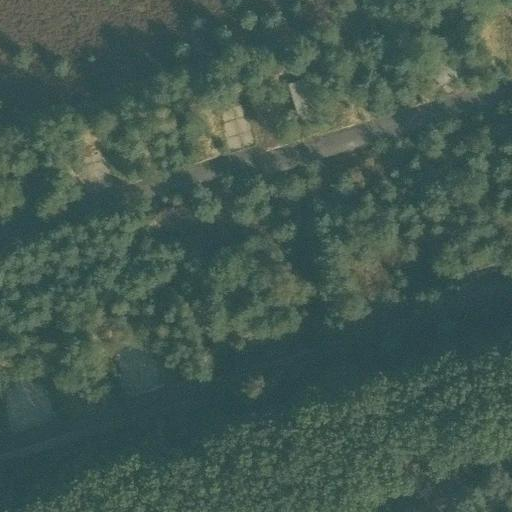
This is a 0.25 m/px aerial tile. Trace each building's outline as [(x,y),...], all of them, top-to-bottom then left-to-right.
[(428,50),(441,97),(463,91),(450,44),(428,50)] [(289,90),(302,138),(325,132),(311,84),(289,90)] [(404,216),(432,297),(511,270),(511,220),(507,204),(494,184),(479,173),(419,195),(407,206),(404,216)] [(286,248),(313,329),(407,299),(398,266),(388,236),(376,216),(360,205),(300,227),(288,238),(286,248)] [(178,278),(205,359),(299,328),(290,296),(280,266),(268,246),(252,235),(193,257),(181,268),(178,278)] [(113,356),(128,404),(170,391),(155,343),(113,356)] [(0,391),(15,439),(57,426),(43,378),(0,391)]
